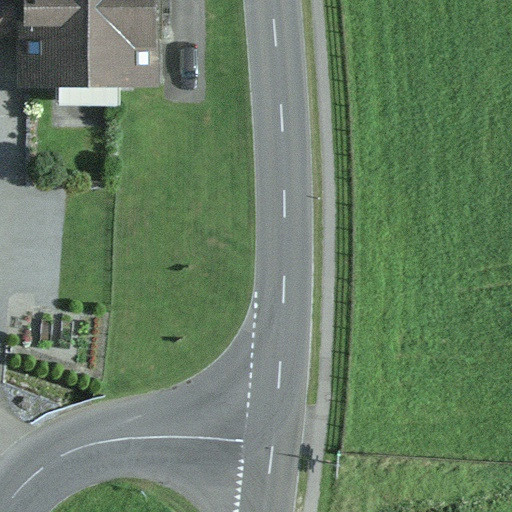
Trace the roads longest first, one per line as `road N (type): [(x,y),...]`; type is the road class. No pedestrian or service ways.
road 1 (tertiary): [(273,0),(285,213),(272,444)]
road 2 (tertiary): [(3,511),(43,466),(93,444),(162,436),(272,444)]
